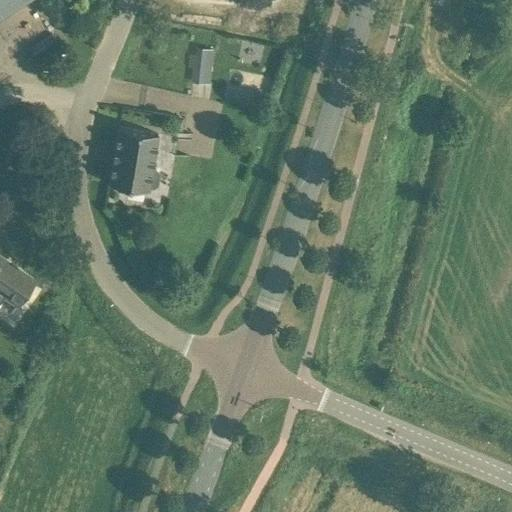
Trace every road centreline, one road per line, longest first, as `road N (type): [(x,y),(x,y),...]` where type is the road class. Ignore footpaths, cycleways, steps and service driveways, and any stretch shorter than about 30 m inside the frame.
road 1 (residential): [(203,352),(122,297),(96,259),(82,217),(76,160),(83,107),(128,0)]
road 2 (secondary): [(247,369),(362,0)]
road 3 (tertiary): [(247,369),(511,478)]
road 4 (secondary): [(191,511),(247,369)]
